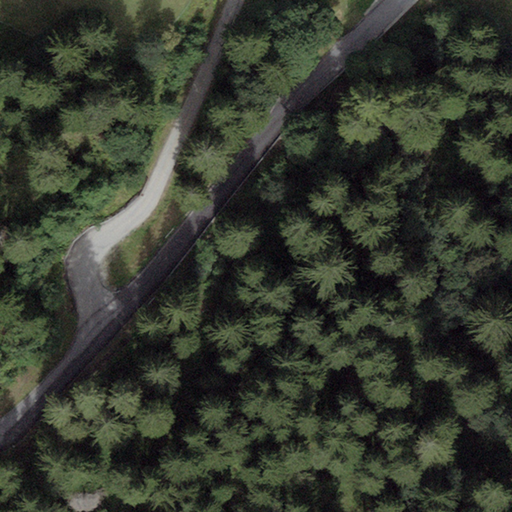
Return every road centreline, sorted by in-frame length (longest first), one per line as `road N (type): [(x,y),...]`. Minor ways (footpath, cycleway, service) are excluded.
road 1 (tertiary): [(399,0),(353,42),(111,324)]
road 2 (residential): [(111,324),(85,289),(89,255),(146,205),(235,0)]
road 3 (tertiary): [(111,324),(0,431)]
